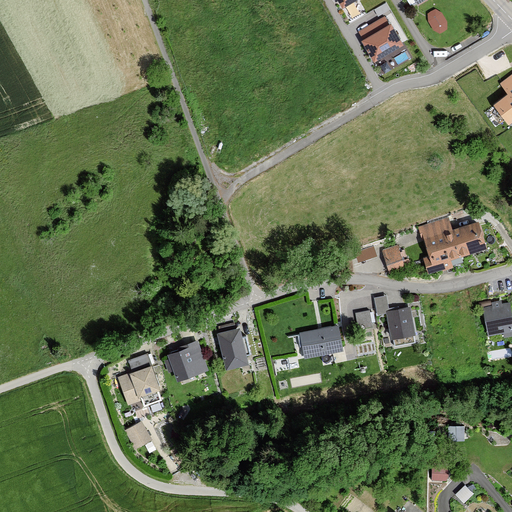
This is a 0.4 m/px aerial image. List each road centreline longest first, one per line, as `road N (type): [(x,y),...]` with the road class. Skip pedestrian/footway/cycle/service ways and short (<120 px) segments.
road 1 (residential): [(256,299),(84,361),(117,454),(145,480),(287,500),(302,511)]
road 2 (residential): [(511,31),(429,80),(391,90),(245,178),(222,209)]
road 3 (residential): [(511,270),(434,288),(330,280),(256,299)]
road 4 (residential): [(143,0),(222,209)]
